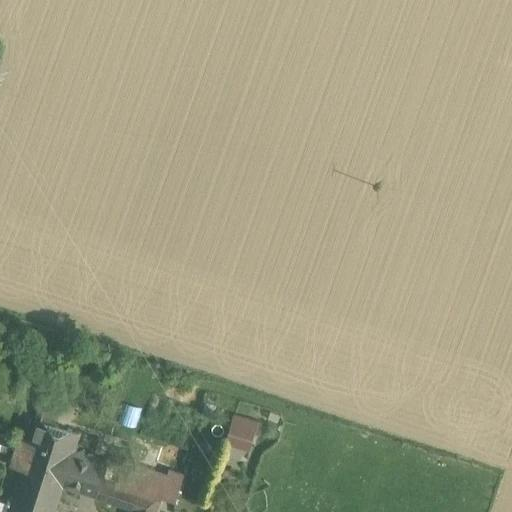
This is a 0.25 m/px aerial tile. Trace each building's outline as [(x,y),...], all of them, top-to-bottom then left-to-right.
[(256,422),(234,416),(232,424),(238,425),(235,436),(250,440),(256,422)] [(80,433),(36,419),(29,438),(20,469),(10,500),(46,511),(54,511),(62,486),(75,450),(77,444),(80,433)] [(19,435),(10,466),(20,469),(29,438),(19,435)] [(75,450),(62,486),(94,497),(106,462),(106,460),(75,450)] [(166,478),(107,458),(106,460),(106,462),(123,467),(118,483),(160,496),(160,495),(166,478)] [(123,467),(106,462),(94,497),(134,510),(133,511),(154,511),(160,496),(118,483),(123,467)] [(182,478),(168,473),(166,478),(160,495),(174,500),(182,478)] [(46,511),(10,500),(10,501),(7,500),(7,503),(9,504),(6,511),(46,511)]
